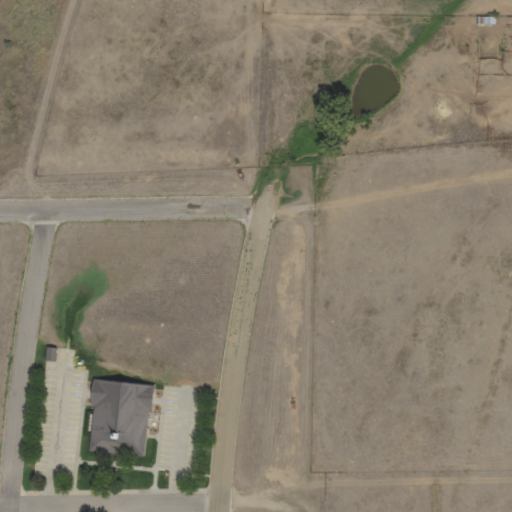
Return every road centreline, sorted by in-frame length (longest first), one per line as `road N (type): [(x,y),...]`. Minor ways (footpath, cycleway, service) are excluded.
road 1 (residential): [(269,205),(224,511)]
road 2 (residential): [(52,208),(21,403),(14,511)]
road 3 (residential): [(0,208),(269,205)]
road 4 (residential): [(0,509),(225,504)]
